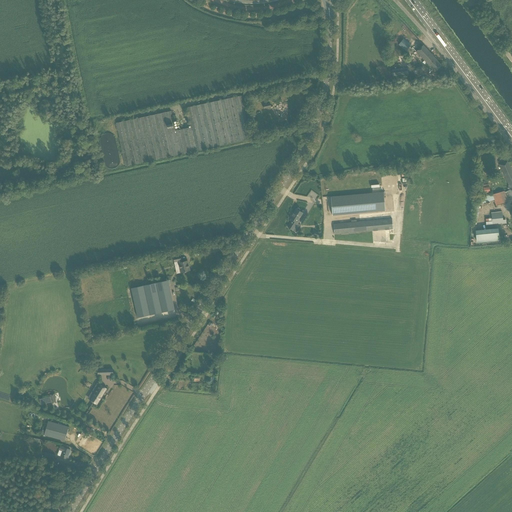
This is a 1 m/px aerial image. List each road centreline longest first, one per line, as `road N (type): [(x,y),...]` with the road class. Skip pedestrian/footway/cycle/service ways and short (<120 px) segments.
road 1 (tertiary): [(73,511),(297,161),(328,70),(329,10)]
road 2 (track): [(3,180),(82,157),(57,79),(0,92)]
road 3 (secondary): [(511,134),(411,0)]
